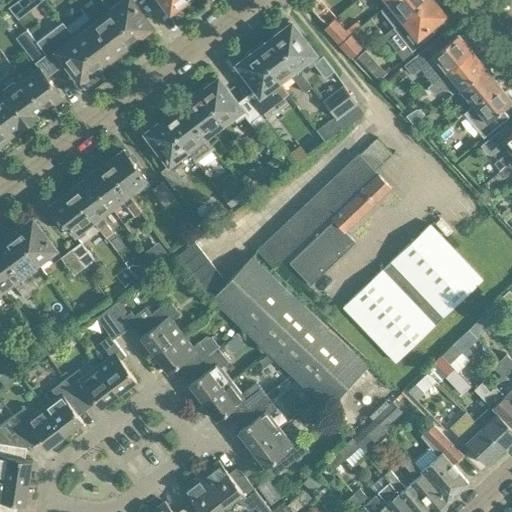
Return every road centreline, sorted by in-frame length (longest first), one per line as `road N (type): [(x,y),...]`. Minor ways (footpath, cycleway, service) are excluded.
road 1 (residential): [(0,193),(263,0)]
road 2 (residential): [(148,395),(160,398),(192,440),(190,451),(112,511),(47,504)]
road 3 (residential): [(47,504),(53,467),(148,395)]
